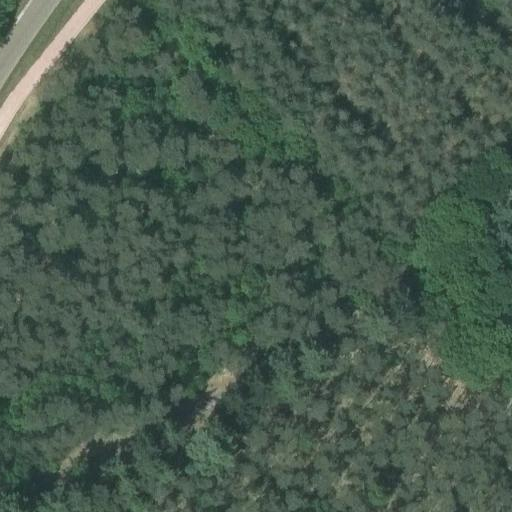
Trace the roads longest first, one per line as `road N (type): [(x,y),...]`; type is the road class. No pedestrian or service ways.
road 1 (track): [(12,511),(425,278),(511,184)]
road 2 (track): [(117,0),(386,261),(425,278)]
